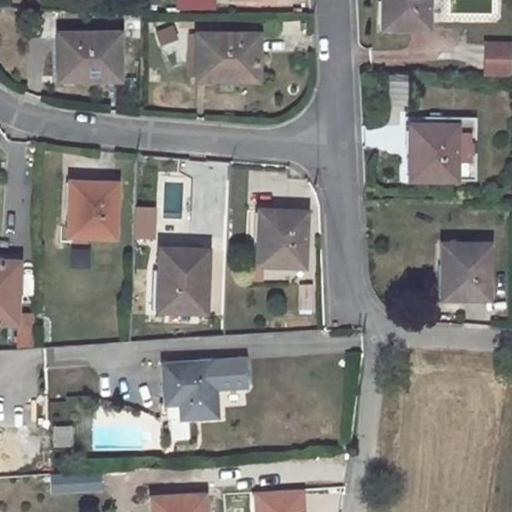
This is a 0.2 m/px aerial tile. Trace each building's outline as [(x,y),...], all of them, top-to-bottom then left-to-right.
[(170,0),(171,10),(211,10),(211,0),(170,0)] [(427,27),(427,0),(385,0),(386,26),(427,27)] [(172,25),(152,28),(155,45),(174,43),(172,25)] [(216,80),(216,77),(256,77),(256,32),(196,31),(196,73),(206,73),(206,80),(216,80)] [(97,75),(97,78),(109,77),(109,72),(119,71),(118,33),(57,33),(58,75),(97,75)] [(509,76),(509,41),(480,41),(480,76),(509,76)] [(387,103),(404,104),(404,74),(387,73),(387,103)] [(408,157),(408,169),(415,169),(415,179),(474,180),(475,117),(406,116),(405,157),(408,157)] [(116,183),(71,182),(71,213),(68,213),(68,222),(74,223),(73,234),(113,235),(116,183)] [(257,241),(257,253),(263,253),(263,263),(302,265),(304,211),(261,209),(260,241),(257,241)] [(441,265),(444,265),(443,296),(487,298),(487,244),(448,244),(448,254),(442,253),(441,265)] [(157,248),(153,308),(205,310),(208,250),(157,248)] [(0,320),(16,321),(18,261),(0,260),(0,320)] [(180,401),(182,417),(215,414),(213,386),(245,384),(243,358),(163,364),(166,402),(180,401)] [(166,402),(166,417),(182,417),(180,401),(166,402)] [(204,511),(204,495),(151,497),(152,511),(204,511)]
